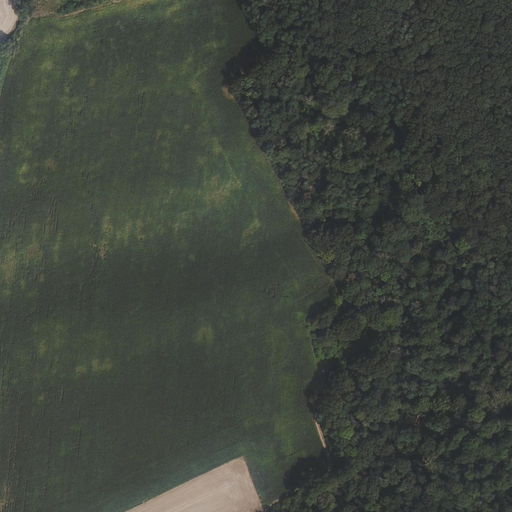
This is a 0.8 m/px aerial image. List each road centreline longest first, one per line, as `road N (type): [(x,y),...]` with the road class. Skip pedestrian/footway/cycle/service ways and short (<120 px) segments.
road 1 (track): [(281,0),(377,128),(432,238),(511,333)]
road 2 (track): [(267,511),(449,411),(511,365)]
